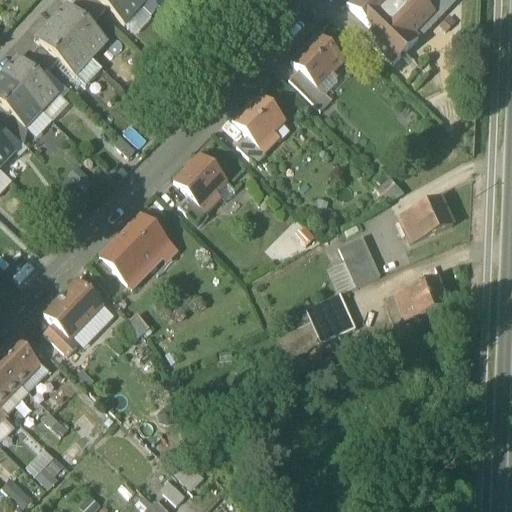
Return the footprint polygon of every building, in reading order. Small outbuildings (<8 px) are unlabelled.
[(92,0),(84,0),(80,5),(98,21),(106,12),(92,0)] [(123,29),(139,11),(127,0),(92,0),(106,12),(123,29)] [(127,0),(139,11),(150,21),(166,3),(162,0),(127,0)] [(353,0),(345,8),(371,34),(372,35),(402,4),(406,0),(353,0)] [(446,0),(406,0),(402,4),(424,26),(423,27),(428,32),(452,6),(446,0)] [(424,26),(402,4),(372,35),(371,34),(364,42),(392,69),(417,43),(412,38),(423,27),(424,26)] [(89,30),(98,21),(80,5),(72,14),(89,30)] [(65,8),(54,20),(59,24),(70,12),(65,8)] [(54,20),(50,25),(90,64),(107,47),(89,30),(72,14),(70,12),(59,24),(54,20)] [(57,65),(80,86),(84,91),(101,73),(90,64),(50,25),(45,30),(49,34),(38,47),(39,48),(57,65)] [(412,38),(417,43),(428,32),(423,27),(412,38)] [(33,42),(38,47),(49,34),(45,30),(33,42)] [(298,75),(321,98),(322,97),(336,84),(330,78),(342,67),(315,40),(289,66),(298,75)] [(39,48),(31,57),(48,74),(57,65),(39,48)] [(40,83),(48,74),(31,57),(22,66),(40,83)] [(16,61),(4,74),(9,78),(21,65),(16,61)] [(4,74),(0,78),(41,116),(57,99),(40,83),(22,66),(21,65),(9,78),(4,74)] [(76,90),(80,86),(57,65),(53,69),(76,90)] [(355,78),(342,67),(316,92),(330,106),(355,78)] [(287,86),(319,117),(330,106),(322,97),(321,98),(298,75),(287,86)] [(24,134),(41,116),(0,78),(0,112),(6,118),(24,134)] [(246,143),(262,159),(278,144),(272,138),(283,127),(256,101),(230,127),(246,143)] [(236,153),(252,169),(262,159),(246,143),(236,153)] [(0,170),(13,157),(0,144),(0,170)] [(204,218),(219,203),(211,195),(222,184),(197,160),(172,186),(187,201),(204,218)] [(82,195),(92,183),(76,169),(65,180),(82,195)] [(394,188),(382,176),(369,188),(380,201),(394,188)] [(234,195),(222,184),(211,195),(219,203),(222,206),(234,195)] [(177,212),(194,229),(204,218),(187,201),(177,212)] [(395,222),(408,250),(451,230),(438,202),(395,222)] [(127,259),(146,278),(160,264),(155,259),(166,247),(139,221),(114,247),(127,259)] [(314,242),(304,232),(294,241),(304,252),(314,242)] [(343,267),(355,292),(378,281),(360,242),(336,253),(343,267)] [(98,263),(111,275),(127,259),(114,247),(98,263)] [(176,258),(166,247),(155,259),(160,264),(166,269),(176,258)] [(111,275),(130,295),(146,278),(127,259),(111,275)] [(326,275),(338,300),(355,292),(343,267),(326,275)] [(393,298),(403,326),(447,310),(436,282),(393,298)] [(52,330),(68,345),(69,345),(101,311),(75,286),(42,320),(52,330)] [(307,353),(353,333),(338,300),(293,321),(307,353)] [(112,322),(101,311),(69,345),(76,352),(80,356),(112,322)] [(136,319),(129,325),(140,340),(148,334),(136,319)] [(127,350),(140,340),(129,325),(116,336),(127,350)] [(43,340),(66,362),(76,352),(69,345),(68,345),(52,330),(43,340)] [(0,354),(0,409),(19,390),(39,370),(12,343),(0,354)] [(47,378),(39,370),(19,390),(26,399),(47,378)] [(0,409),(0,414),(6,420),(26,399),(19,390),(0,409)] [(67,436),(48,419),(41,426),(60,443),(67,436)] [(0,446),(13,433),(3,423),(0,426),(0,446)] [(25,474),(34,483),(53,463),(43,455),(25,474)] [(53,463),(34,483),(47,495),(66,476),(53,463)] [(202,482),(185,466),(173,479),(190,495),(202,482)] [(10,485),(0,494),(0,495),(16,511),(24,511),(31,506),(10,485)] [(159,495),(175,511),(183,502),(167,487),(159,495)] [(98,511),(88,501),(77,511),(98,511)] [(153,511),(151,510),(143,503),(135,511),(153,511)]
